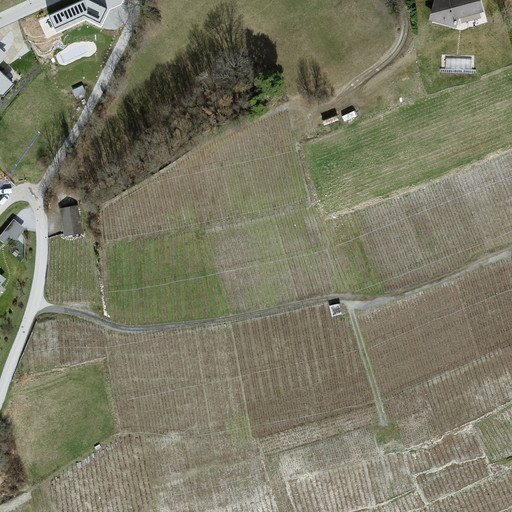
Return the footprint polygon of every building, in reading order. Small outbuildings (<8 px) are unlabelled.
[(81,0),(49,15),(56,32),(86,19),(102,26),(109,10),(121,4),(123,0),(81,0)] [(451,0),(449,1),(444,0),(437,0),(432,19),(456,26),(458,17),(482,10),(478,0),(451,0)] [(0,71),(0,98),(14,84),(0,71)] [(78,205),(60,208),(65,236),(83,233),(78,205)] [(14,219),(0,235),(0,238),(5,242),(11,236),(16,240),(26,228),(14,219)]
